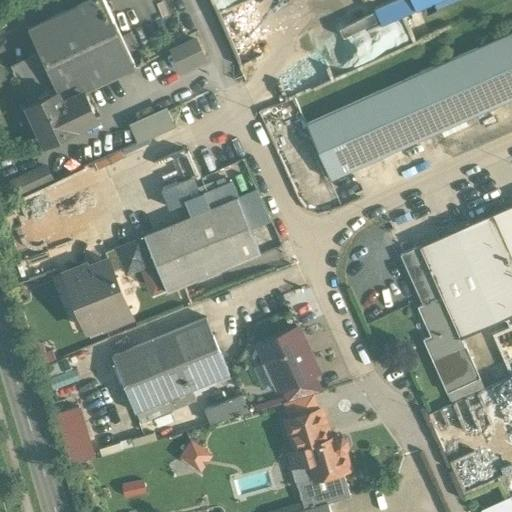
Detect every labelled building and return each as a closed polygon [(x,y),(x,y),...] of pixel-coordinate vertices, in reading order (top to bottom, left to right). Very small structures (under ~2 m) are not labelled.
[(103,0),(91,0),(28,30),(57,92),(62,103),(85,93),(117,78),(117,77),(135,68),(103,0)] [(411,0),(417,11),(442,0),(411,0)] [(367,22),(383,59),(423,41),(407,5),(367,22)] [(511,33),(306,125),(331,181),(511,100),(511,33)] [(195,40),(172,51),(181,70),(204,59),(195,40)] [(62,103),(57,92),(27,105),(44,143),(97,119),(85,93),(62,103)] [(133,121),(143,141),(181,122),(171,102),(133,121)] [(237,198),(145,236),(168,292),(260,255),(237,198)] [(511,206),(493,215),(511,258),(511,206)] [(511,258),(493,215),(400,256),(423,307),(442,298),(461,340),(462,339),(511,316),(511,258)] [(109,262),(86,271),(84,267),(69,274),(84,313),(80,315),(86,330),(104,323),(106,327),(127,319),(121,304),(127,302),(118,281),(116,281),(109,262)] [(461,340),(442,298),(423,307),(420,309),(430,332),(437,329),(440,334),(425,340),(448,392),(479,378),(462,339),(461,340)] [(206,319),(112,357),(135,414),(229,376),(206,319)] [(297,329),(257,347),(278,392),(282,390),(314,376),(318,374),(310,356),(306,355),(303,348),(305,344),(297,329)] [(511,353),(502,358),(511,378),(511,353)] [(71,357),(49,364),(52,373),(74,366),(71,357)] [(314,376),(282,390),(288,402),(322,391),(314,376)] [(209,406),(215,424),(254,411),(248,394),(209,406)] [(88,402),(61,409),(74,459),(101,452),(88,402)] [(321,410),(286,421),(290,433),(325,423),(321,410)] [(325,423),(290,433),(295,452),(289,454),(292,467),(307,463),(312,479),(342,471),(347,469),(341,451),(345,450),(347,446),(345,439),(341,437),(330,440),(325,423)] [(184,462),(211,465),(214,441),(187,438),(184,462)] [(312,479),(296,484),(304,511),(299,511),(330,511),(328,504),(350,497),(342,471),(312,479)] [(511,511),(511,509),(508,501),(484,511),(511,511)]
